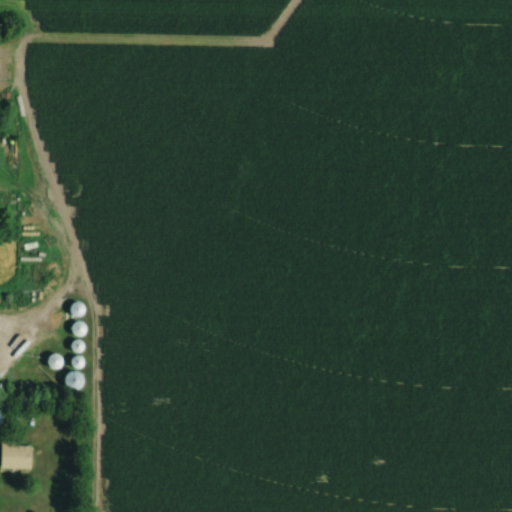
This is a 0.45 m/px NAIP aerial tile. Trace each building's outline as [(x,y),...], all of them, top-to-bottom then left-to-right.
[(57,263),(46,263),(46,285),(57,285),(57,263)] [(80,314),(78,303),(66,306),(69,317),(80,314)] [(79,324),(68,324),(69,336),(79,335),(79,324)] [(61,386),(74,389),(77,375),(64,372),(61,386)] [(0,470),(27,471),(27,446),(0,446),(0,470)]
